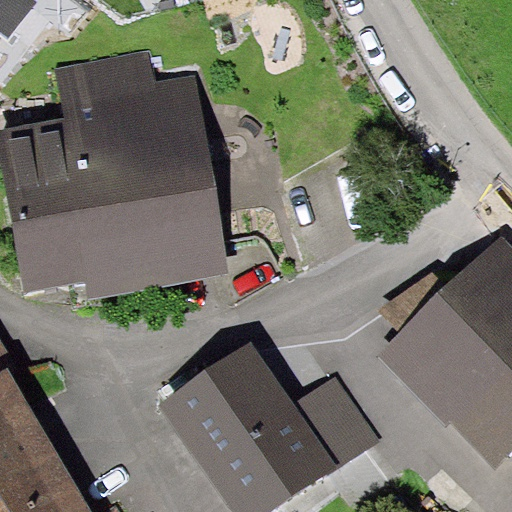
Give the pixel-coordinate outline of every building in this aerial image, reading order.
[(0,0),(0,34),(8,40),(38,1),(36,0),(0,0)] [(150,52),(54,69),(63,118),(0,128),(0,146),(26,292),(85,282),(88,298),(230,273),(195,76),(155,83),(150,52)] [(401,332),(377,354),(446,425),(451,421),(496,468),(511,452),(511,245),(502,235),(449,286),(401,332)] [(380,312),(401,332),(449,286),(433,272),(380,312)] [(94,511),(11,372),(17,368),(0,338),(0,511),(121,511),(116,503),(101,511),(94,511)] [(251,340),(158,402),(232,511),(273,511),(379,441),(335,377),(295,404),(251,340)]
